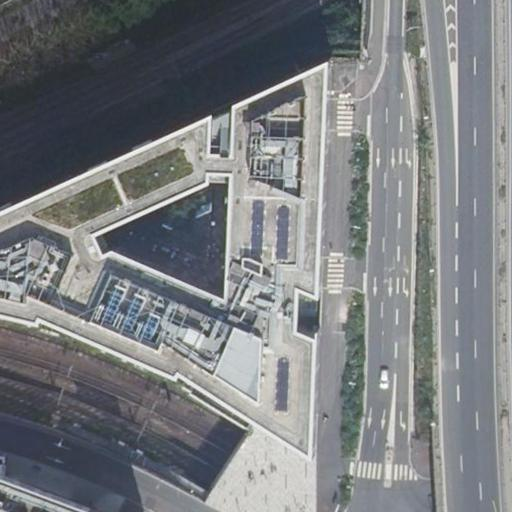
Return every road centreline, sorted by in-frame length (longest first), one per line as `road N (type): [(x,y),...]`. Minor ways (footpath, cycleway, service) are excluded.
road 1 (primary): [(391,0),(394,355),(383,511)]
road 2 (trunk): [(436,0),(451,261),(466,318)]
road 3 (trunk): [(475,0),(466,318)]
road 4 (residential): [(0,436),(79,459),(187,511)]
road 5 (trunk): [(466,318),(476,511)]
